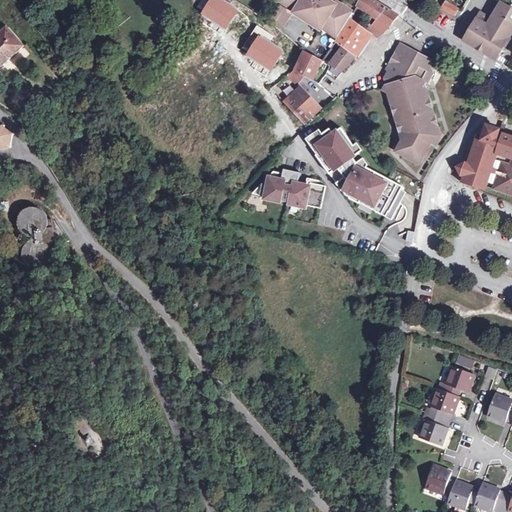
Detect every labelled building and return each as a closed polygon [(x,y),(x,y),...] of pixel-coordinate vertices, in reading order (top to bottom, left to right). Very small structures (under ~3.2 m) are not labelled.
[(284,0),(271,23),(284,31),(296,11),(299,13),(306,0),(284,0)] [(304,16),(310,20),(321,3),(320,2),(319,0),(306,0),(299,13),(304,16)] [(325,26),(342,37),(351,20),(354,15),(355,14),(339,3),(338,6),(329,0),(319,0),(320,2),(321,3),(310,20),(311,20),(324,28),(325,26)] [(362,0),(359,6),(379,19),(388,8),(378,2),(374,0),(362,0)] [(446,0),(445,0),(440,8),(453,18),(459,9),(446,0)] [(482,13),(471,32),(465,42),(477,49),(497,61),(511,35),(511,8),(503,3),(493,20),(482,13)] [(242,14),(254,21),(257,16),(246,8),(242,14)] [(394,12),(388,8),(379,19),(374,27),(382,33),(383,34),(389,28),(400,16),(394,12)] [(358,56),(365,45),(353,37),(360,26),(356,23),(351,20),(342,37),(339,43),(343,45),(347,48),(358,56)] [(353,37),(365,45),(372,35),(370,34),(360,26),(353,37)] [(377,39),(382,33),(374,27),(370,34),(372,35),(377,39)] [(26,46),(10,28),(0,37),(0,65),(3,68),(26,46)] [(427,96),(430,91),(424,88),(428,81),(424,79),(433,64),(434,60),(433,59),(431,58),(402,43),(396,54),(391,64),(388,70),(391,71),(387,79),(387,85),(383,91),(389,94),(390,98),(397,102),(394,106),(400,110),(397,116),(402,118),(399,124),(405,127),(402,133),(407,136),(402,146),(408,149),(404,156),(417,162),(421,156),(426,159),(434,144),(436,139),(440,140),(443,133),(438,130),(441,125),(434,121),(438,116),(432,113),(435,107),(429,104),(432,99),(427,96)] [(347,48),(344,52),(335,65),(343,72),(358,56),(347,48)] [(307,53),(297,70),(307,76),(314,80),(325,62),(309,54),(307,53)] [(435,72),(433,64),(424,79),(428,81),(429,82),(435,72)] [(299,84),(307,76),(297,70),(288,77),(299,84)] [(285,103),(307,124),(324,108),(313,98),(303,87),(285,103)] [(0,151),(1,152),(0,150),(11,146),(12,148),(13,147),(12,145),(14,135),(15,134),(15,132),(12,133),(6,128),(7,125),(5,125),(4,126),(0,125),(0,151)] [(485,191),(499,156),(511,160),(511,168),(504,165),(495,190),(511,196),(511,137),(506,135),(502,134),(500,130),(495,128),(491,126),(488,128),(484,137),(481,136),(476,147),(470,164),(465,176),(463,182),(474,187),(485,191)] [(361,153),(343,127),(335,133),(331,128),(315,140),(323,151),(318,155),(343,191),(347,189),(354,192),(351,198),(361,204),(364,198),(391,212),(405,187),(359,162),(358,162),(355,157),(361,153)] [(408,149),(402,146),(399,153),(404,156),(408,149)] [(466,164),(470,164),(476,147),(472,146),(466,164)] [(421,156),(417,162),(422,165),(426,159),(421,156)] [(463,175),(465,176),(470,164),(466,164),(459,168),(463,175)] [(275,171),(271,175),(266,195),(266,198),(282,202),(282,199),(291,201),(291,204),(307,207),(308,205),(323,208),(327,186),(308,182),(307,185),(299,183),(301,173),(286,169),(284,179),(280,178),(281,172),(275,171)] [(254,193),(266,195),(271,175),(254,193)] [(31,238),(34,237),(34,242),(32,242),(30,242),(28,243),(26,244),(24,246),(23,248),(22,250),(21,252),(20,254),(20,256),(21,259),(21,261),(23,265),(25,267),(27,268),(29,269),(31,270),(33,270),(36,270),(38,270),(40,269),(42,268),(44,267),(46,265),(47,264),(48,262),(49,259),(49,258),(49,256),(49,253),(48,251),(47,249),(46,247),(52,246),(48,220),(44,222),(44,219),(43,217),(41,213),(39,211),(37,210),(35,209),(33,208),(31,208),(28,208),(26,208),(24,209),(22,210),(20,212),(18,213),(17,215),(16,217),(15,219),(15,222),(15,224),(15,226),(16,228),(17,231),(18,232),(20,234),(22,235),(24,236),(26,237),(29,238),(31,238)] [(417,232),(409,231),(407,241),(414,243),(417,232)] [(497,369),(488,366),(484,376),(493,380),(497,369)] [(469,393),(472,384),(476,375),(454,367),(445,392),(461,397),(463,391),(469,393)] [(454,415),(456,409),(458,405),(461,397),(445,392),(440,390),(431,414),(445,419),(447,413),(454,415)] [(511,400),(496,394),(488,415),(503,420),(511,423),(511,400)] [(421,439),(442,447),(447,434),(449,428),(443,425),(445,419),(431,414),(421,439)] [(511,493),(507,492),(499,489),(483,483),(481,489),(472,486),(456,481),(449,479),(452,473),(446,471),(434,466),(426,487),(451,496),(448,501),(467,508),(469,502),(476,504),(500,511),(502,507),(511,510),(511,493)]
